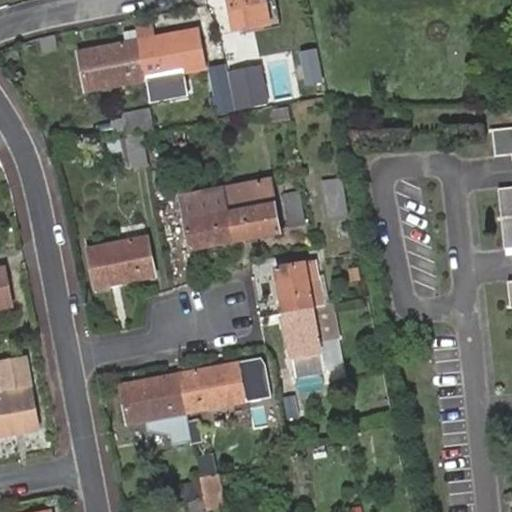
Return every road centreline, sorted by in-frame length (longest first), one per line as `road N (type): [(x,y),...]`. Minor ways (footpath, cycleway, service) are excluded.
road 1 (residential): [(73,359),(29,156),(0,102)]
road 2 (residential): [(73,359),(153,345),(193,313)]
road 3 (residential): [(0,27),(126,0)]
